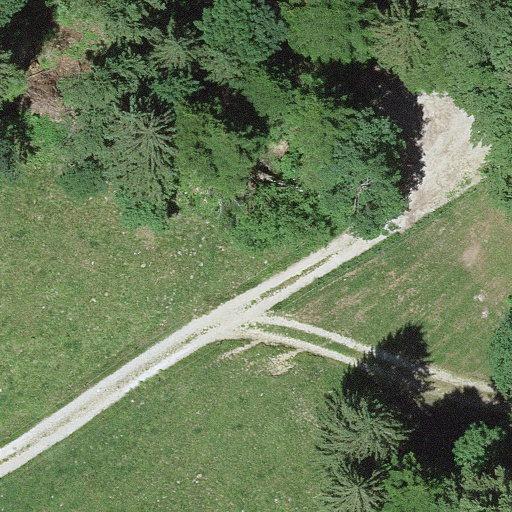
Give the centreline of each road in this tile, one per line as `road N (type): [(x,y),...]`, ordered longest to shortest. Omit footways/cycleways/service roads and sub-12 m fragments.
road 1 (track): [(0,458),(45,441),(231,298),(362,236),(440,172),(511,82)]
road 2 (track): [(231,298),(361,366),(511,383)]
